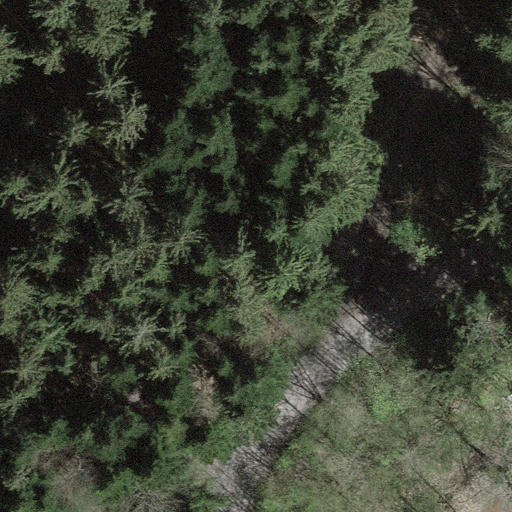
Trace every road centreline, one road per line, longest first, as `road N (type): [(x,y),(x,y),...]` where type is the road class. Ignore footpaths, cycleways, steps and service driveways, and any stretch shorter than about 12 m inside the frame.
road 1 (track): [(457,0),(442,80),(397,222),(349,335)]
road 2 (track): [(511,225),(349,335),(254,427)]
